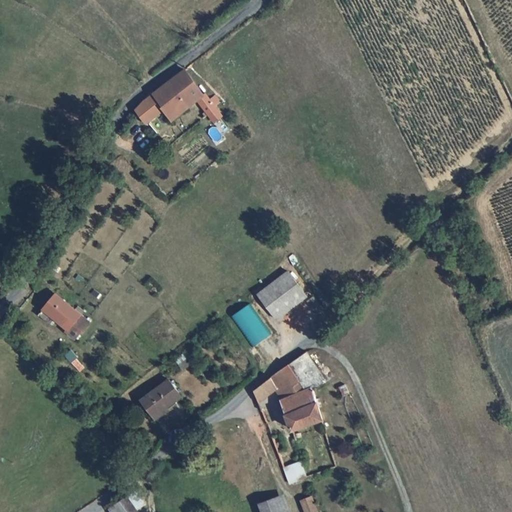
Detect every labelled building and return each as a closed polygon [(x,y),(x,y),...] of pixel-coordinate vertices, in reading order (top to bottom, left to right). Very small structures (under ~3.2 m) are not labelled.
[(169,107),(170,110),(179,120),(202,103),(214,119),(223,112),(221,108),(223,106),(223,102),(223,100),(221,99),(214,100),(211,96),(208,98),(189,71),(162,92),(172,105),(169,107)] [(160,118),(170,110),(169,107),(172,105),(162,92),(149,103),(160,118)] [(152,124),(160,118),(149,103),(140,113),(149,125),(152,124)] [(258,293),(277,320),(309,297),(290,271),(258,293)] [(66,331),(64,333),(74,341),(88,325),(54,297),(41,311),(52,320),(66,331)] [(316,297),(309,301),(320,317),(326,312),(316,297)] [(252,346),(270,333),(248,302),(230,315),(252,346)] [(35,318),(45,326),(52,320),(41,311),(35,318)] [(283,370),(291,380),(293,379),(301,395),(312,390),(311,386),(325,374),(308,350),(283,370)] [(283,386),(291,380),(283,370),(278,374),(283,386)] [(262,402),(283,386),(278,374),(257,391),(258,393),(262,402)] [(315,389),(316,392),(330,381),(325,374),(311,386),(312,390),(315,389)] [(301,395),(293,379),(291,380),(283,386),(289,400),(301,395)] [(183,408),(181,406),(188,400),(174,383),(147,405),(162,424),(183,408)] [(289,400),(286,401),(297,429),(326,417),(316,392),(315,389),(312,390),(301,395),(289,400)] [(300,460),(282,467),(289,483),(307,476),(300,460)] [(142,511),(140,509),(147,504),(138,491),(113,508),(115,511),(142,511)] [(325,511),(327,511),(321,494),(311,497),(316,511),(325,511)] [(274,511),(294,511),(289,496),(271,502),(274,511)]
